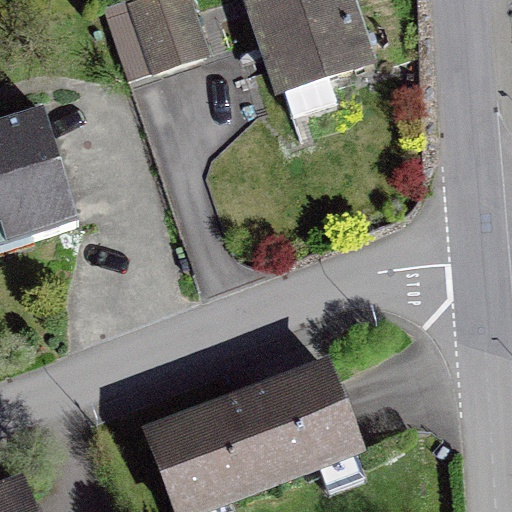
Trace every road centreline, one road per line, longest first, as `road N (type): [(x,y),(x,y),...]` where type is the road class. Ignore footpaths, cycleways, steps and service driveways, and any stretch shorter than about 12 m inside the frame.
road 1 (residential): [(478,234),(0,406)]
road 2 (residential): [(478,234),(498,511)]
road 3 (residential): [(463,0),(478,234)]
